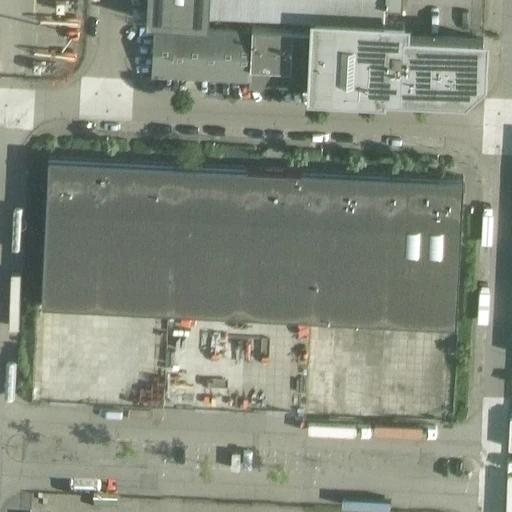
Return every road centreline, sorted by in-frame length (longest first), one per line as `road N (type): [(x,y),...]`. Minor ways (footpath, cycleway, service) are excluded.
road 1 (unclassified): [(495,441),(0,424)]
road 2 (unclassified): [(0,480),(492,501)]
road 3 (unclassified): [(510,130),(107,108)]
road 4 (unclassified): [(495,441),(510,130)]
road 5 (unclassified): [(0,241),(7,103)]
